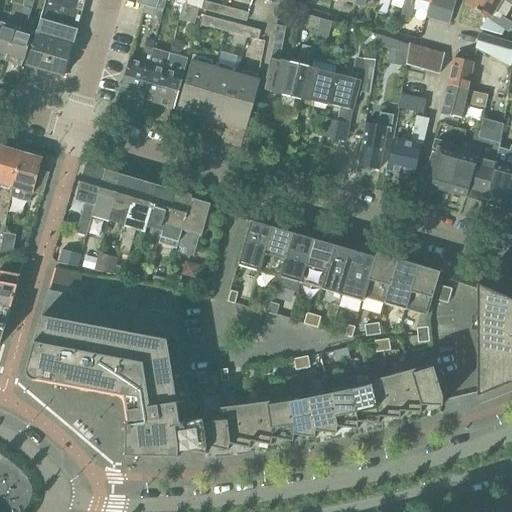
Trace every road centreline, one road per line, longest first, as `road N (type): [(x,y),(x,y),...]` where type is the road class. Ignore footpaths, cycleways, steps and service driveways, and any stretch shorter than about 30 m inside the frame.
road 1 (residential): [(511,435),(348,480),(204,502),(97,505),(54,480)]
road 2 (residential): [(511,255),(73,125)]
road 3 (residential): [(342,511),(511,466)]
road 4 (residential): [(111,0),(73,125)]
